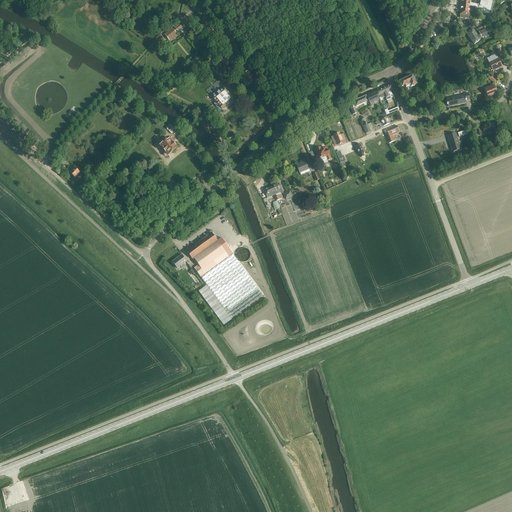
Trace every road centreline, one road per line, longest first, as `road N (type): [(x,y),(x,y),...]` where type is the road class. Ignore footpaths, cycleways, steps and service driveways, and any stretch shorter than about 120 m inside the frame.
road 1 (residential): [(148,248),(302,111),(388,71)]
road 2 (secondary): [(0,471),(235,378)]
road 3 (secondary): [(235,378),(469,285)]
road 4 (unclassified): [(185,308),(0,138)]
road 5 (unclassified): [(310,511),(235,378)]
road 6 (unclassified): [(144,252),(53,171)]
road 7 (residential): [(408,121),(490,105),(511,76)]
